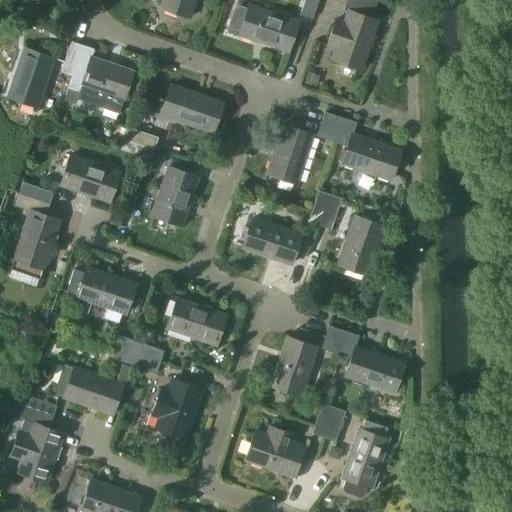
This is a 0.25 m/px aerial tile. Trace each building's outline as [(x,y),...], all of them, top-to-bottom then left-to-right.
[(162,0),(160,7),(189,17),(195,0),(162,0)] [(305,0),(300,14),(312,18),(318,0),(305,0)] [(372,17),(377,0),(346,0),(344,8),(348,10),(344,22),(336,19),(327,44),(336,47),(332,59),(361,69),(378,20),(372,17)] [(241,29),(239,34),(289,50),(298,22),(249,5),(247,9),(239,6),(235,8),(230,23),(232,26),(241,29)] [(61,71),(72,75),(83,45),(71,41),(61,71)] [(83,45),(72,75),(68,87),(79,90),(77,98),(119,113),(133,71),(91,57),(94,49),(83,45)] [(25,47),(8,96),(37,106),(54,57),(25,47)] [(316,86),(320,76),(308,72),(304,82),(316,86)] [(223,103),(170,84),(160,113),(213,132),(223,103)] [(351,134),(347,145),(341,162),(391,179),(401,150),(352,134),(355,122),(325,112),(321,123),(351,134)] [(317,135),(347,145),(351,134),(321,123),(317,135)] [(267,173),(296,183),(313,133),(284,124),(267,173)] [(127,126),(123,138),(157,149),(161,138),(127,126)] [(157,149),(123,138),(119,149),(153,160),(157,149)] [(70,155),(60,184),(110,201),(120,172),(70,155)] [(152,215),(181,225),(198,176),(169,166),(152,215)] [(23,182),(19,193),(50,204),(53,192),(23,182)] [(308,221),(320,225),(330,194),(319,190),(308,221)] [(50,204),(19,193),(15,204),(31,210),(11,268),(40,278),(60,219),(46,214),(50,204)] [(330,194),(320,225),(331,229),(342,198),(330,194)] [(13,212),(5,209),(1,219),(10,223),(13,212)] [(113,211),(108,226),(118,229),(122,214),(113,211)] [(338,264),(367,274),(384,225),(355,215),(338,264)] [(252,218),(242,247),(291,264),(301,235),(252,218)] [(77,294),(77,296),(126,313),(136,284),(86,267),(85,272),(74,269),(67,291),(77,294)] [(177,298),(167,327),(217,344),(226,315),(177,298)] [(59,323),(61,315),(52,313),(50,320),(59,323)] [(355,347),(351,358),(345,375),(394,392),(404,363),(355,346),(359,335),(329,325),(325,336),(355,347)] [(111,357),(126,363),(130,351),(134,340),(119,335),(111,357)] [(270,386),(299,395),(316,346),(287,336),(270,386)] [(321,347),(351,358),(355,347),(325,336),(321,347)] [(164,350),(134,340),(130,351),(160,361),(164,350)] [(130,351),(126,363),(156,373),(160,361),(130,351)] [(123,384),(63,364),(53,393),(113,413),(123,384)] [(160,415),(155,428),(185,438),(202,388),(172,378),(168,391),(161,388),(152,413),(160,415)] [(21,392),(17,404),(53,416),(57,405),(21,392)] [(53,416),(17,404),(3,399),(0,408),(0,411),(24,419),(20,431),(18,430),(10,455),(21,459),(17,471),(46,481),(63,432),(49,427),(53,416)] [(312,433),(323,437),(334,406),(322,402),(312,433)] [(334,406),(323,437),(334,441),(345,410),(334,406)] [(359,428),(342,477),(346,479),(343,487),(345,491),(360,497),(364,495),(367,486),(371,487),(388,438),(383,436),(386,426),(364,418),(361,429),(359,428)] [(255,430),(245,459),(294,476),(305,447),(292,443),(295,434),(270,425),(267,434),(255,430)] [(90,511),(134,511),(140,496),(91,479),(81,508),(90,511)]
